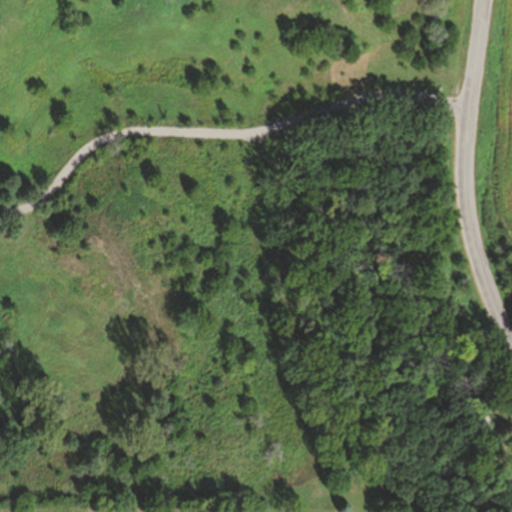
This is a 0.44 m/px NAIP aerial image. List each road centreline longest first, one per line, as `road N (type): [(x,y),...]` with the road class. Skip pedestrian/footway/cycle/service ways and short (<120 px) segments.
road 1 (track): [(511,382),(465,341),(371,221),(340,202),(308,205),(285,237),(279,267),(345,480)]
road 2 (secondary): [(485,0),(467,173),(472,227),(511,341)]
